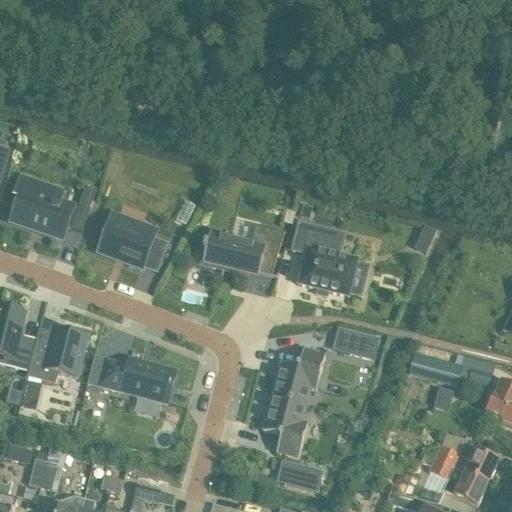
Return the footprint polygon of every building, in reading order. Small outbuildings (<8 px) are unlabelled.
[(0,182),(9,153),(0,150),(0,182)] [(22,192),(11,224),(62,242),(66,229),(81,234),(96,193),(85,189),(77,212),(73,211),(73,210),(58,205),(62,195),(40,188),(36,197),(22,192)] [(308,222),(311,210),(302,208),(299,220),(308,222)] [(168,246),(142,236),(145,230),(117,219),(114,226),(110,224),(98,255),(141,272),(143,267),(158,272),(168,246)] [(305,257),(297,287),(348,300),(358,262),(339,258),(345,237),(299,226),(292,253),(305,257)] [(204,254),(202,264),(222,269),(220,280),(221,280),(223,271),(247,277),(248,273),(270,278),(283,236),(284,235),(254,228),(249,245),(208,235),(206,243),(207,244),(206,247),(203,246),(202,253),(204,254)] [(0,366),(28,374),(36,343),(21,339),(26,316),(0,308),(0,366)] [(28,374),(27,380),(55,387),(58,375),(76,379),(86,339),(52,331),(51,335),(39,332),(36,343),(28,374)] [(353,359),(358,337),(338,331),(332,353),(353,359)] [(316,393),(325,358),(302,352),(298,370),(280,365),(272,400),(306,409),(311,392),(316,393)] [(435,362),(416,357),(414,356),(408,376),(457,389),(460,381),(489,388),(494,367),(463,359),(460,369),(435,362)] [(175,374),(129,362),(127,369),(105,364),(99,389),(167,406),(175,374)] [(41,387),(27,383),(25,393),(39,396),(41,387)] [(511,390),(500,384),(486,414),(502,422),(501,424),(511,429),(511,427),(511,390)] [(19,408),(22,397),(8,393),(5,405),(19,408)] [(302,425),(306,409),(272,400),(263,434),(280,438),(276,456),(298,462),(307,427),(302,425)] [(435,462),(487,487),(498,465),(476,454),(471,464),(459,458),(441,449),(439,455),(435,462)] [(46,465),(40,490),(51,493),(57,494),(65,458),(49,454),(46,465)] [(424,457),(421,465),(431,470),(435,462),(432,460),(424,457)] [(442,493),(477,509),(487,487),(435,462),(431,470),(429,474),(447,483),(442,493)] [(29,487),(40,490),(46,465),(36,463),(29,487)] [(318,494),(322,479),(280,469),(276,483),(318,494)] [(101,492),(110,494),(113,482),(104,480),(101,492)] [(120,497),(123,485),(113,482),(110,494),(120,497)] [(10,489),(0,486),(0,511),(14,511),(16,504),(7,502),(10,489)] [(160,494),(136,488),(133,500),(157,506),(160,494)] [(422,491),(419,502),(438,507),(443,496),(422,491)] [(398,510),(406,511),(427,511),(431,505),(438,507),(419,502),(402,497),(390,494),(386,506),(398,510)] [(81,511),(84,502),(74,499),(71,511),(58,509),(59,504),(55,503),(47,508),(46,511),(81,511)] [(81,511),(93,511),(95,505),(84,502),(81,511)]
